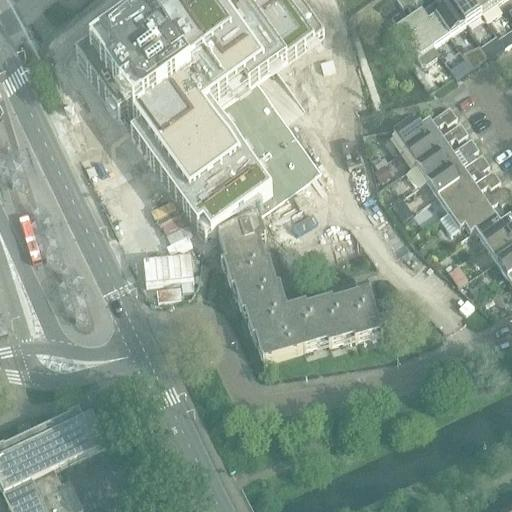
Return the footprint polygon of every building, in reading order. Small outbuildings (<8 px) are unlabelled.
[(125,31),(86,58),(96,73),(87,79),(109,111),(118,104),(127,117),(140,134),(130,141),(161,184),(167,180),(180,198),(174,203),(197,234),(203,230),(211,241),(272,197),(215,117),(314,47),(309,40),(319,33),(295,0),(182,0),(130,38),(125,31)] [(412,23),(404,28),(411,38),(419,32),(433,53),(449,42),(428,12),(420,17),(408,0),(402,0),(396,5),(403,15),(406,13),(412,23)] [(428,12),(449,42),(464,31),(450,11),(458,5),(454,0),(430,0),(435,7),(428,12)] [(464,31),(480,20),(466,0),(454,0),(458,5),(450,11),(464,31)] [(466,0),(480,20),(496,9),(489,0),(466,0)] [(489,0),(496,9),(509,0),(489,0)] [(437,58),(433,53),(419,32),(411,38),(404,28),(398,18),(390,23),(397,33),(388,39),(405,65),(413,59),(420,70),(425,70),(435,63),(437,58)] [(511,34),(503,41),(509,50),(511,47),(511,34)] [(497,43),(482,53),(489,64),(504,54),(497,43)] [(472,55),(464,59),(472,72),(480,66),(472,55)] [(392,139),(404,156),(425,141),(430,149),(439,143),(433,134),(443,128),(445,132),(455,125),(448,114),(429,127),(428,126),(418,133),(413,125),(392,139)] [(458,130),(439,143),(430,149),(425,141),(404,156),(414,172),(436,157),(441,166),(450,159),(444,150),(454,144),(456,147),(466,141),(458,130)] [(469,146),(450,159),(441,166),(436,157),(414,172),(425,187),(447,173),(451,182),(461,175),(461,174),(475,165),(472,160),(477,157),(469,146)] [(475,165),(461,174),(461,175),(451,182),(447,173),(425,187),(436,203),(457,189),(463,197),(472,191),(472,190),(481,184),(478,179),(488,173),(480,162),(475,165)] [(383,169),(372,177),(380,187),(391,179),(383,169)] [(491,177),(481,184),(472,190),(472,191),(463,197),(457,189),(436,203),(447,220),(468,205),(473,213),(482,206),(477,198),(486,192),(488,195),(498,188),(491,177)] [(502,193),(482,206),(473,213),(468,205),(447,220),(458,236),(463,232),(468,240),(473,237),(473,236),(493,222),(488,214),(497,207),(499,211),(509,204),(502,193)] [(403,206),(392,214),(401,227),(413,219),(403,206)] [(257,220),(217,239),(225,267),(220,268),(221,270),(224,269),(232,295),(234,294),(242,319),(245,318),(251,339),(252,343),(255,343),(262,365),(263,367),(304,355),(328,348),(328,351),(354,344),(355,347),(380,339),(381,342),(383,341),(372,307),(366,286),(354,289),(355,289),(357,299),(333,307),(332,304),(326,306),(306,311),(306,309),(287,314),(279,290),(276,291),(269,266),(266,267),(260,245),(265,243),(260,226),(259,226),(257,220)] [(498,229),(493,222),(473,236),(473,237),(484,252),(505,237),(510,245),(511,243),(511,221),(509,223),(508,223),(498,229)] [(511,243),(510,245),(505,237),(484,252),(494,267),(511,254),(511,243)] [(511,254),(494,267),(505,283),(511,278),(511,254)] [(355,289),(324,299),(326,306),(332,304),(333,307),(357,299),(355,289)] [(81,511),(69,486),(59,491),(52,478),(107,452),(91,420),(82,424),(78,414),(66,420),(67,422),(3,452),(3,450),(0,451),(0,498),(6,511),(81,511)]
